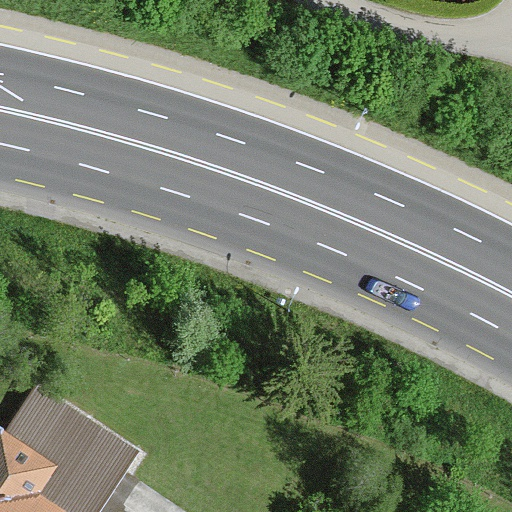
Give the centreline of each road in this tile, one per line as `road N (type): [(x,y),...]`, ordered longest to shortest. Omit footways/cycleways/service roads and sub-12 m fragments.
road 1 (primary): [(0,108),(156,147),(316,206),(511,296)]
road 2 (residential): [(333,0),(450,40),(511,45)]
